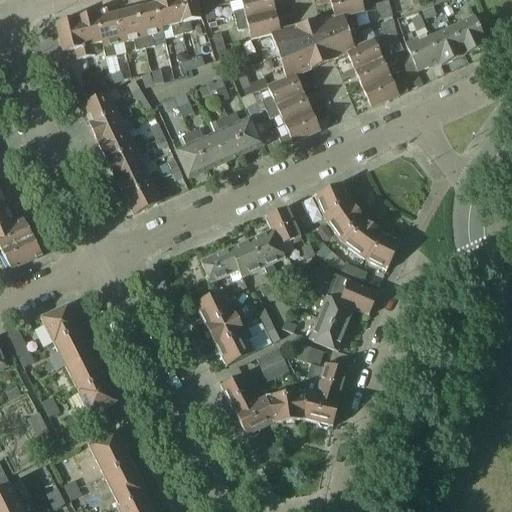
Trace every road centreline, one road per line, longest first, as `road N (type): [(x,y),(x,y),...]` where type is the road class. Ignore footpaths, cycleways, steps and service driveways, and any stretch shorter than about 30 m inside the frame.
road 1 (residential): [(99,260),(414,119),(473,189)]
road 2 (residential): [(221,511),(99,260)]
road 3 (residential): [(99,260),(18,83),(0,17)]
road 4 (residential): [(340,511),(416,280)]
road 5 (unclassified): [(511,343),(470,247),(473,189)]
